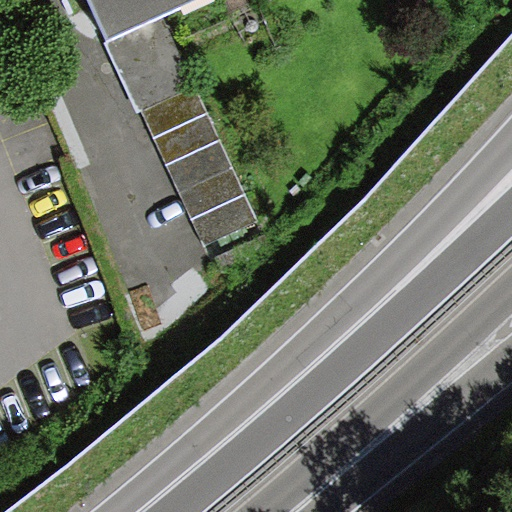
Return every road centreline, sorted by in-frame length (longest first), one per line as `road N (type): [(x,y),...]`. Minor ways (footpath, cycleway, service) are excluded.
road 1 (primary): [(511,131),(142,511)]
road 2 (primary): [(511,211),(158,511)]
road 3 (primary): [(264,511),(511,287)]
road 4 (primary): [(281,511),(511,351)]
